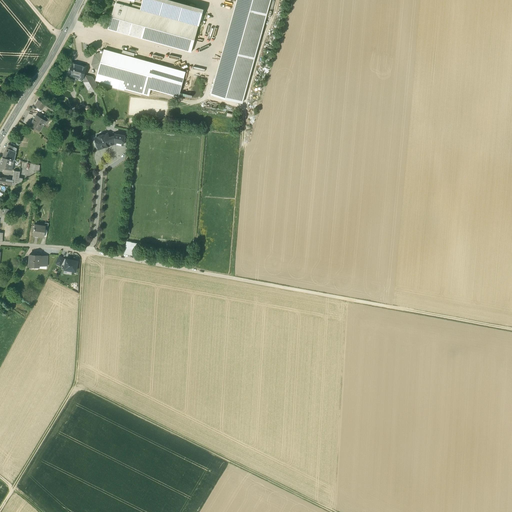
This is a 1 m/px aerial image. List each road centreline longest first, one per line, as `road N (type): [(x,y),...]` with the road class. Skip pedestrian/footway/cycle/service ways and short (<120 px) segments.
road 1 (track): [(192,270),(511,329)]
road 2 (track): [(334,511),(75,382)]
road 3 (track): [(82,250),(75,382),(0,509)]
road 4 (track): [(231,277),(245,110),(206,95)]
road 5 (primary): [(0,139),(80,0)]
